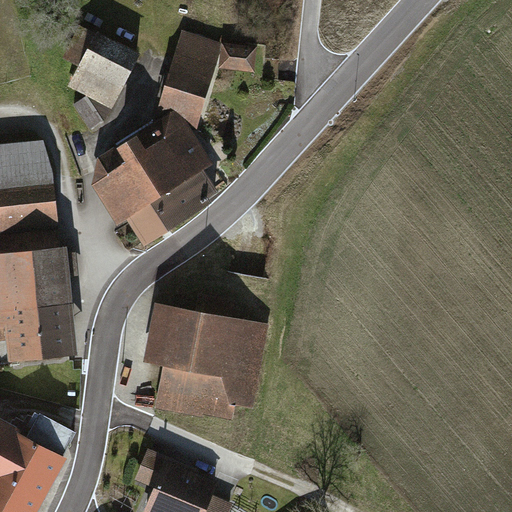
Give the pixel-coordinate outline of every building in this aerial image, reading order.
[(98,29),(69,85),(114,108),(142,52),(98,29)] [(167,121),(92,164),(139,240),(225,182),(199,141),(231,45),(193,36),(167,121)] [(59,150),(0,156),(0,365),(82,357),(59,150)] [(170,362),(161,401),(245,419),(265,326),(156,303),(144,357),(170,362)] [(0,420),(0,511),(53,511),(78,463),(69,459),(82,434),(52,418),(40,441),(0,420)] [(200,468),(150,447),(136,479),(156,487),(146,511),(230,511),(235,502),(215,494),(220,481),(198,472),(200,468)]
